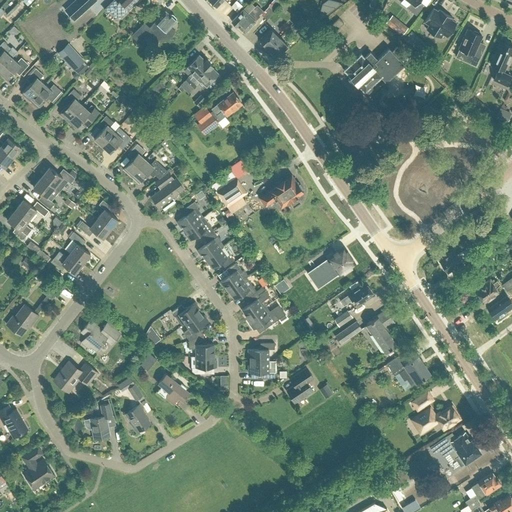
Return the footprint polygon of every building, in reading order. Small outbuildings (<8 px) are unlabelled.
[(74,20),(89,6),(83,0),(74,0),(64,9),(74,20)] [(119,1),(109,11),(117,19),(128,9),(128,10),(137,1),(138,0),(119,0),(119,1)] [(265,19),(281,2),(279,0),(272,0),(269,4),(268,6),(261,14),(265,19)] [(419,1),(419,0),(407,0),(410,2),(407,7),(416,15),(424,4),(419,1)] [(256,5),(255,7),(249,1),(243,9),(231,21),(237,26),(244,32),(255,21),(254,20),(259,16),(258,14),(262,10),(256,5)] [(451,19),(452,17),(439,9),(438,11),(433,8),(424,21),(429,25),(426,29),(439,37),(442,33),(447,36),(456,23),(451,19)] [(170,26),(176,20),(176,19),(176,17),(172,14),(170,14),(169,13),(168,13),(165,10),(155,21),(149,27),(144,22),(131,35),(138,42),(148,32),(151,36),(153,34),(159,40),(161,40),(162,40),(165,40),(167,39),(169,37),(171,36),(172,35),(174,33),(175,30),(174,30),(170,26)] [(301,17),(291,27),(296,32),(306,22),(301,17)] [(328,27),(333,33),(343,23),(338,18),(328,27)] [(289,27),(285,23),(284,22),(278,28),(283,33),(289,27)] [(259,40),(267,49),(279,38),(270,29),(259,40)] [(467,29),(459,48),(467,52),(463,60),(475,65),(481,54),(474,51),(481,35),(478,34),(478,32),(474,30),(472,31),(467,29)] [(411,31),(405,37),(420,51),(425,45),(411,31)] [(287,46),(279,38),(267,49),(276,58),(287,46)] [(0,68),(11,57),(17,50),(12,46),(10,48),(2,40),(0,42),(0,68)] [(500,41),(490,63),(499,67),(493,79),(506,85),(510,76),(501,72),(503,69),(507,61),(508,62),(511,55),(510,55),(511,49),(511,46),(511,45),(511,44),(505,41),(504,43),(500,41)] [(57,52),(73,70),(82,62),(66,44),(57,52)] [(364,92),(365,91),(367,93),(376,85),(374,83),(381,76),(385,81),(403,64),(396,56),(401,51),(397,47),(392,52),(389,49),(377,60),(370,52),(364,57),(360,53),(343,70),(364,92)] [(183,80),(183,81),(187,84),(209,62),(206,59),(205,59),(199,53),(187,65),(192,71),(191,72),(194,74),(190,78),(187,76),(183,80)] [(0,68),(0,72),(6,78),(13,70),(18,74),(28,64),(20,57),(16,61),(11,57),(0,68)] [(83,61),(75,70),(79,74),(88,66),(83,61)] [(200,79),(206,84),(218,72),(212,66),(212,65),(209,62),(187,84),(183,81),(180,84),(188,92),(200,79)] [(21,93),(29,100),(43,84),(38,79),(42,75),(35,67),(25,78),(30,82),(21,93)] [(86,86),(93,92),(98,85),(91,79),(86,86)] [(256,86),(262,93),(266,90),(261,83),(256,86)] [(37,107),(39,105),(46,97),(51,101),(60,90),(53,84),(49,88),(43,84),(29,100),(37,107)] [(58,114),(67,121),(82,104),(77,100),(81,95),(73,88),(63,99),(68,103),(58,114)] [(115,97),(118,95),(112,89),(109,91),(113,95),(115,97)] [(203,106),(193,114),(198,119),(200,122),(197,124),(204,133),(218,122),(217,121),(219,119),(226,114),(226,115),(241,103),(232,91),(217,103),(211,108),(214,112),(211,115),(208,111),(203,106)] [(193,102),(198,106),(206,99),(200,94),(193,102)] [(75,128),(77,126),(84,118),(89,122),(98,112),(91,105),(87,109),(82,104),(67,121),(75,128)] [(115,121),(109,127),(109,126),(113,122),(105,115),(95,125),(100,130),(93,138),(101,145),(114,131),(120,125),(115,121)] [(118,135),(114,131),(101,145),(109,153),(116,145),(121,149),(130,138),(123,130),(118,135)] [(1,132),(0,133),(0,140),(2,142),(0,144),(0,147),(12,157),(20,147),(10,140),(1,132)] [(122,168),(130,176),(145,159),(140,155),(144,150),(136,143),(127,154),(131,158),(122,168)] [(0,163),(4,167),(12,157),(0,147),(0,163)] [(138,183),(140,181),(148,173),(152,177),(162,166),(154,159),(150,164),(145,159),(130,176),(138,183)] [(49,166),(41,176),(59,190),(67,180),(70,183),(74,177),(62,168),(58,173),(49,166)] [(175,202),(171,197),(183,188),(175,178),(173,179),(168,172),(155,181),(160,189),(151,196),(158,206),(160,205),(164,210),(175,202)] [(269,189),(269,190),(259,197),(265,205),(275,198),(280,206),(289,200),(293,206),(300,201),(296,195),(303,191),(302,189),(303,187),(300,182),(297,183),(296,181),(295,181),(291,174),(284,179),(283,179),(276,184),(269,189)] [(54,203),(51,201),(59,190),(41,176),(33,187),(42,194),(38,199),(50,208),(54,203)] [(246,192),(236,177),(216,190),(227,206),(246,192)] [(23,199),(15,209),(28,219),(36,209),(44,215),(48,210),(36,201),(32,206),(23,199)] [(104,208),(96,217),(110,228),(117,218),(108,211),(111,206),(102,199),(98,204),(104,208)] [(186,214),(176,221),(180,227),(182,226),(185,229),(203,216),(196,207),(198,206),(194,201),(183,209),(186,214)] [(217,221),(224,218),(221,207),(214,210),(217,221)] [(224,211),(230,222),(235,219),(229,208),(224,211)] [(31,228),(25,223),(28,219),(15,209),(7,219),(16,226),(12,231),(22,238),(31,228)] [(203,216),(185,229),(187,233),(185,234),(190,240),(200,233),(203,238),(213,231),(207,222),(203,216)] [(89,227),(81,221),(80,219),(75,225),(77,226),(89,235),(93,230),(102,237),(110,228),(96,217),(89,227)] [(76,243),(69,252),(82,263),(89,253),(80,246),(85,240),(73,231),(71,230),(67,235),(69,236),(69,237),(76,243)] [(207,243),(196,250),(200,256),(202,254),(205,258),(220,248),(223,246),(223,245),(213,231),(203,238),(207,243)] [(212,267),(220,262),(224,266),(233,260),(231,257),(234,255),(225,244),(223,245),(223,246),(220,248),(205,258),(212,267)] [(333,254),(315,267),(324,280),(338,271),(339,272),(339,273),(353,263),(345,251),(346,250),(342,247),(339,249),(339,250),(333,254)] [(454,250),(439,261),(447,272),(451,269),(453,271),(460,265),(459,264),(462,262),(461,261),(467,257),(463,250),(457,254),(454,250)] [(69,252),(66,256),(59,251),(54,257),(50,261),(61,270),(65,265),(74,273),(82,263),(69,252)] [(33,263),(25,257),(21,263),(29,269),(33,263)] [(471,258),(464,263),(468,267),(474,263),(471,258)] [(229,274),(218,282),(222,287),(225,285),(228,290),(248,275),(244,270),(242,271),(235,262),(226,269),(229,274)] [(45,283),(50,277),(42,271),(37,277),(45,283)] [(243,293),(246,298),(256,291),(250,282),(246,277),(248,275),(228,290),(234,299),(243,293)] [(511,276),(502,284),(506,290),(511,285),(511,276)] [(279,278),(266,285),(272,297),(285,290),(279,278)] [(483,302),(496,293),(499,291),(496,288),(499,284),(497,280),(495,282),(493,279),(491,281),(490,279),(482,284),(483,286),(475,291),(483,302)] [(348,293),(348,294),(340,300),(343,304),(351,298),(356,305),(372,293),(365,282),(348,293)] [(39,315),(37,314),(50,297),(52,298),(56,292),(46,284),(42,290),(47,294),(34,311),(24,303),(14,316),(13,315),(6,323),(21,335),(29,324),(31,325),(39,315)] [(249,303),(241,309),(248,318),(266,306),(262,301),(269,296),(262,287),(256,291),(246,298),(249,303)] [(495,319),(496,318),(511,306),(511,304),(506,296),(488,309),(495,319)] [(171,311),(177,320),(181,326),(185,323),(199,313),(196,309),(198,308),(194,302),(184,309),(180,304),(171,311)] [(266,306),(248,318),(250,322),(248,323),(253,329),(263,322),(266,327),(284,314),(278,305),(269,311),(266,306)] [(393,352),(390,348),(396,344),(385,328),(394,322),(385,309),(372,318),(373,318),(366,323),(385,351),(386,350),(389,355),(393,352)] [(333,319),(338,327),(352,317),(347,310),(333,319)] [(182,332),(188,340),(203,335),(197,328),(208,321),(203,315),(201,316),(199,313),(185,323),(188,328),(182,332)] [(90,319),(81,331),(86,336),(82,341),(89,347),(90,345),(96,350),(105,338),(111,343),(119,333),(107,323),(102,328),(90,319)] [(335,335),(340,344),(362,329),(356,320),(335,335)] [(195,349),(195,356),(213,356),(213,344),(203,344),(203,335),(188,340),(188,349),(195,349)] [(250,357),(250,361),(267,361),(267,349),(274,349),(274,343),(260,343),(260,349),(247,349),(247,357),(250,357)] [(149,353),(140,364),(147,369),(156,358),(153,356),(149,353)] [(394,375),(398,372),(403,380),(406,378),(411,385),(416,382),(429,373),(417,355),(404,364),(398,355),(386,363),(394,375)] [(191,356),(191,371),(194,373),(203,373),(203,367),(215,367),(215,360),(213,360),(213,356),(195,356),(191,356)] [(68,361),(54,378),(69,390),(79,377),(87,383),(96,371),(85,362),(79,370),(68,361)] [(275,377),(274,361),(267,361),(250,361),(250,365),(247,365),(247,373),(260,372),(260,378),(272,378),(275,377)] [(286,390),(294,402),(312,390),(306,382),(313,378),(305,367),(292,376),(297,382),(286,390)] [(157,383),(166,391),(164,397),(172,403),(178,397),(182,400),(188,393),(164,374),(157,383)] [(129,376),(117,384),(122,391),(133,383),(129,376)] [(136,385),(146,395),(152,390),(142,379),(136,385)] [(143,395),(135,383),(127,388),(135,400),(143,395)] [(318,388),(325,398),(332,393),(326,383),(318,388)] [(427,389),(410,401),(417,411),(434,399),(427,389)] [(13,410),(9,404),(0,408),(0,417),(3,423),(5,422),(13,437),(28,428),(16,408),(13,410)] [(90,418),(90,419),(84,420),(85,423),(85,425),(86,426),(88,427),(89,428),(92,428),(94,438),(108,435),(105,417),(111,416),(108,404),(101,405),(103,415),(90,418)] [(143,410),(139,404),(126,413),(133,423),(131,424),(136,431),(149,423),(141,411),(143,410)] [(440,411),(436,414),(430,405),(409,419),(420,434),(439,422),(443,428),(459,417),(451,406),(441,413),(440,411)] [(451,441),(447,435),(430,447),(434,453),(438,449),(443,456),(449,452),(453,459),(455,458),(460,465),(465,462),(467,463),(470,460),(470,458),(480,452),(479,451),(480,449),(477,445),(476,445),(472,439),(468,441),(463,433),(451,441)] [(24,473),(33,487),(43,481),(44,483),(49,479),(48,477),(53,474),(43,460),(37,464),(33,458),(42,453),(38,446),(22,456),(30,469),(24,473)] [(470,498),(465,501),(471,509),(471,510),(479,504),(476,500),(486,493),(486,494),(501,484),(500,482),(501,481),(499,478),(497,478),(496,476),(496,477),(492,472),(478,481),(478,482),(471,486),(465,490),(470,498)] [(500,499),(494,502),(495,503),(489,507),(492,511),(491,511),(506,511),(511,508),(511,499),(509,495),(500,500),(500,499)] [(389,511),(387,508),(380,511),(379,511),(374,502),(358,511),(389,511)]
